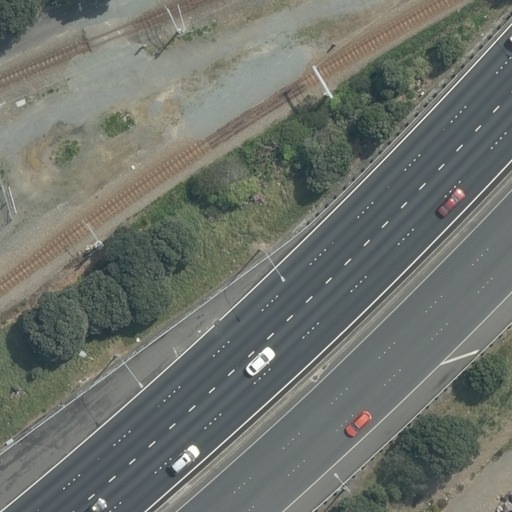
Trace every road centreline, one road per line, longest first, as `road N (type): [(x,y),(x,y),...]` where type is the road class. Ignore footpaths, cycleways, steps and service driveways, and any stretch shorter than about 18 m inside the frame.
road 1 (motorway): [(109,511),(389,257),(511,126)]
road 2 (motorway): [(511,221),(211,511)]
